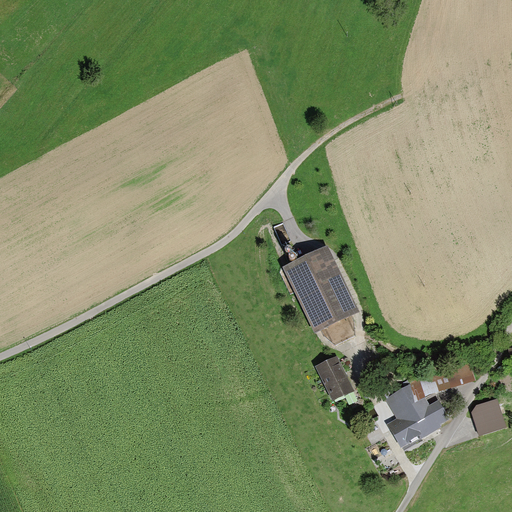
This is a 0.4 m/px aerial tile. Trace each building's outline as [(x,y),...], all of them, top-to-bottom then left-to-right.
[(319,250),(287,266),(298,288),(288,293),(299,315),(308,310),(317,329),(350,313),(319,250)] [(327,361),(308,371),(324,401),(343,390),(327,361)] [(402,418),(390,423),(398,441),(451,417),(443,400),(428,406),(425,400),(464,383),(455,363),(391,392),(402,418)] [(493,405),(469,416),(475,429),(499,418),(493,405)] [(368,425),(357,429),(363,445),(374,441),(368,425)]
